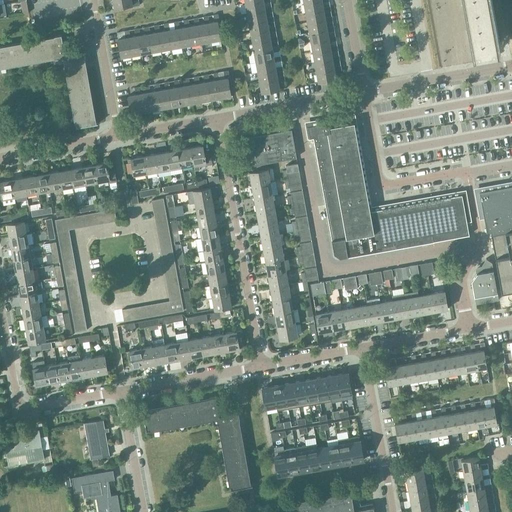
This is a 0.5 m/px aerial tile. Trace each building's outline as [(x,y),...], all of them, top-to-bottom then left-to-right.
[(260,0),(245,3),(247,13),(265,9),(265,7),(264,2),(271,1),(270,0),(260,0)] [(317,0),(304,2),(305,12),(324,9),(323,7),(322,2),(329,1),(329,0),(317,0)] [(463,0),(472,46),(499,41),(492,0),(463,0)] [(247,13),(249,23),(267,19),(266,17),(266,12),(272,11),(272,6),(265,7),(265,9),(247,13)] [(305,12),(307,22),(326,19),(325,17),(324,12),(331,11),(330,6),(323,7),(324,9),(305,12)] [(214,22),(209,22),(207,23),(211,41),(221,39),(218,22),(219,21),(218,14),(213,15),(214,22)] [(205,23),(199,24),(198,25),(201,43),(211,41),(207,23),(209,22),(208,16),(203,16),(205,23)] [(249,23),(250,33),(269,29),(268,27),(267,22),(274,21),(273,16),(266,17),(267,19),(249,23)] [(307,22),(309,32),(327,29),(327,27),(326,22),(333,21),(332,16),(325,17),(326,19),(307,22)] [(195,25),(190,26),(188,26),(191,45),(201,43),(198,25),(199,24),(198,17),(193,18),(195,25)] [(185,27),(180,28),(178,28),(181,46),(191,45),(188,26),(190,26),(188,19),(184,20),(185,27)] [(175,29),(170,30),(168,30),(171,48),(181,46),(178,28),(180,28),(178,21),(174,22),(175,29)] [(165,30),(160,31),(158,32),(161,50),(171,48),(168,30),(170,30),(169,23),(164,24),(165,30)] [(155,32),(150,33),(148,34),(151,52),(161,50),(158,32),(160,31),(159,24),(154,25),(155,32)] [(145,34),(140,35),(138,35),(141,54),(151,52),(148,34),(150,33),(149,26),(144,27),(145,34)] [(250,33),(252,43),(270,39),(270,37),(269,32),(276,31),(275,26),(268,27),(269,29),(250,33)] [(309,32),(311,42),(329,39),(329,37),(328,32),(335,30),(334,26),(327,27),(327,29),(309,32)] [(135,36),(130,37),(128,37),(131,55),(141,54),(138,35),(140,35),(139,28),(134,29),(135,36)] [(128,37),(130,37),(129,30),(124,31),(126,38),(118,39),(121,57),(131,55),(128,37)] [(67,74),(66,74),(65,74),(65,75),(69,74),(70,79),(68,79),(70,87),(68,87),(68,88),(71,87),(72,92),(71,92),(72,100),(70,100),(70,101),(73,100),(74,105),(73,106),(74,113),(72,114),(73,114),(76,114),(77,118),(75,119),(76,124),(76,127),(94,124),(94,123),(82,58),(85,57),(84,50),(65,54),(61,34),(54,36),(55,39),(0,48),(0,66),(0,67),(0,65),(5,64),(5,67),(6,67),(6,66),(11,65),(10,63),(18,62),(19,65),(19,63),(27,62),(26,60),(31,60),(32,63),(32,61),(40,59),(40,58),(44,57),(45,60),(46,60),(45,58),(53,57),(53,56),(58,55),(59,62),(66,61),(67,66),(66,66),(67,74)] [(252,43),(254,52),(272,49),(272,47),(271,42),(278,41),(277,36),(270,37),(270,39),(252,43)] [(311,42),(313,52),(331,49),(331,47),(330,42),(336,40),(336,36),(329,37),(329,39),(311,42)] [(313,52),(314,62),(333,59),(332,57),(331,51),(338,50),(337,45),(331,47),(331,49),(313,52)] [(254,52),(256,62),(274,59),(274,57),(273,52),(280,50),(279,46),(272,47),(272,49),(254,52)] [(314,62),(316,72),(335,69),(334,66),(333,61),(340,60),(339,55),(332,57),(333,59),(314,62)] [(256,62),(258,72),(276,69),(275,67),(275,62),(281,60),(281,56),(274,57),(274,59),(256,62)] [(258,72),(259,82),(278,79),(277,77),(276,71),(283,70),(282,65),(275,67),(276,69),(258,72)] [(335,69),(316,72),(318,82),(336,79),(335,71),(342,70),(341,65),(334,66),(335,69)] [(225,78),(220,79),(218,79),(221,98),(231,96),(228,78),(230,78),(228,70),(223,71),(225,78)] [(215,80),(210,81),(208,81),(211,100),(221,98),(218,79),(220,79),(218,72),(214,73),(215,80)] [(205,82),(200,83),(198,83),(201,101),(211,100),(208,81),(210,81),(208,74),(204,75),(205,82)] [(278,79),(259,82),(261,92),(280,89),(278,81),(285,80),(284,75),(277,77),(278,79)] [(195,83),(190,84),(188,85),(191,103),(201,101),(198,83),(200,83),(199,76),(194,77),(195,83)] [(185,85),(180,86),(178,87),(181,105),(191,103),(188,85),(190,84),(189,78),(184,78),(185,85)] [(175,87),(170,88),(168,88),(171,107),(181,105),(178,87),(180,86),(179,79),(174,80),(175,87)] [(165,89),(160,90),(158,90),(161,108),(171,107),(168,88),(170,88),(169,81),(164,82),(165,89)] [(155,91),(150,92),(148,92),(151,110),(161,108),(158,90),(160,90),(159,83),(154,84),(155,91)] [(146,92),(140,93),(138,94),(141,112),(151,110),(148,92),(150,92),(149,85),(144,85),(146,92)] [(138,94),(140,93),(139,86),(134,87),(136,94),(128,95),(131,114),(141,112),(138,94)] [(309,138),(309,139),(314,138),(332,240),(334,254),(340,258),(347,256),(347,257),(348,257),(348,256),(433,241),(434,241),(432,234),(467,228),(467,222),(462,195),(368,212),(351,119),(328,123),(328,122),(323,123),(323,124),(307,126),(309,138)] [(291,129),(277,132),(282,160),(296,157),(293,141),(291,129)] [(277,132),(263,134),(268,162),(282,160),(277,132)] [(255,165),(265,163),(268,162),(263,134),(248,137),(250,149),(253,165),(255,165)] [(202,145),(190,147),(193,164),(193,165),(194,170),(200,169),(199,164),(205,162),(205,165),(212,164),(210,154),(205,154),(205,153),(204,154),(202,145)] [(190,147),(179,149),(182,167),(193,165),(193,164),(190,147)] [(179,149),(167,152),(170,169),(182,167),(179,149)] [(167,152),(155,154),(158,171),(170,169),(167,152)] [(155,154),(143,156),(146,173),(158,171),(155,154)] [(146,173),(143,156),(131,158),(134,175),(146,173)] [(106,162),(94,165),(97,182),(109,180),(109,182),(116,181),(114,170),(108,171),(106,162)] [(286,165),(286,170),(287,173),(299,170),(298,163),(286,165)] [(94,165),(82,167),(86,184),(97,182),(94,165)] [(82,167),(71,169),(74,186),(86,184),(82,167)] [(71,169),(59,171),(62,188),(74,186),(71,169)] [(249,172),(252,185),(270,182),(268,169),(266,169),(256,171),(249,172)] [(287,173),(288,179),(300,176),(299,170),(287,173)] [(59,171),(47,173),(50,190),(62,188),(59,171)] [(47,173),(35,175),(38,192),(50,190),(47,173)] [(35,175),(23,177),(26,195),(38,192),(35,175)] [(288,179),(289,185),(301,182),(300,176),(288,179)] [(23,177),(11,180),(14,197),(26,195),(23,177)] [(14,197),(11,180),(0,181),(0,185),(2,199),(14,197)] [(252,185),(254,198),(272,195),(270,182),(252,185)] [(289,185),(290,188),(290,190),(302,188),(301,182),(289,185)] [(193,190),(195,202),(212,199),(210,187),(193,190)] [(511,187),(479,193),(486,231),(490,231),(491,234),(511,229),(511,187)] [(291,192),(291,195),(292,198),(303,196),(302,190),(291,192)] [(138,203),(136,191),(130,192),(132,204),(138,203)] [(254,198),(256,211),(274,207),(272,195),(254,198)] [(292,198),(293,204),(305,202),(303,196),(292,198)] [(151,200),(153,206),(164,204),(163,198),(151,200)] [(195,202),(197,214),(214,211),(212,199),(195,202)] [(293,204),(294,210),(306,208),(305,202),(293,204)] [(153,206),(154,212),(165,210),(164,204),(153,206)] [(256,211),(259,223),(277,220),(274,207),(256,211)] [(294,210),(294,213),(295,216),(307,214),(306,208),(294,210)] [(114,209),(108,210),(110,222),(117,221),(114,209)] [(108,210),(102,211),(104,223),(110,222),(108,210)] [(154,212),(155,218),(167,216),(165,210),(154,212)] [(102,211),(96,212),(99,224),(104,223),(102,211)] [(197,214),(199,226),(216,223),(214,211),(197,214)] [(96,212),(90,213),(93,225),(99,224),(96,212)] [(90,213),(85,214),(87,226),(93,225),(90,213)] [(85,214),(79,215),(81,227),(87,226),(85,214)] [(79,215),(73,216),(75,228),(81,227),(79,215)] [(73,216),(67,218),(69,229),(75,228),(73,216)] [(155,218),(156,224),(168,222),(167,216),(155,218)] [(295,218),(296,221),(296,224),(308,222),(307,216),(295,218)] [(55,220),(57,231),(69,229),(67,218),(55,220)] [(259,223),(261,236),(279,233),(277,220),(259,223)] [(7,224),(9,236),(26,233),(24,221),(7,224)] [(156,224),(157,230),(169,228),(168,222),(156,224)] [(296,224),(297,230),(309,228),(308,222),(296,224)] [(199,226),(201,238),(219,235),(216,223),(199,226)] [(157,230),(158,236),(170,234),(169,228),(157,230)] [(297,230),(298,236),(310,234),(309,228),(297,230)] [(57,231),(58,237),(70,235),(69,229),(57,231)] [(511,230),(490,234),(500,288),(511,285),(511,230)] [(9,236),(11,248),(28,245),(26,233),(9,236)] [(261,236),(263,249),(281,246),(279,233),(261,236)] [(158,236),(159,242),(171,240),(170,234),(158,236)] [(298,236),(299,239),(300,242),(311,239),(310,234),(298,236)] [(58,237),(59,243),(71,241),(70,235),(58,237)] [(201,238),(204,250),(221,247),(219,235),(201,238)] [(159,242),(160,248),(172,246),(171,240),(159,242)] [(59,243),(60,249),(72,247),(71,241),(59,243)] [(300,243),(300,246),(301,249),(313,247),(312,241),(300,243)] [(11,248),(13,260),(31,256),(28,245),(11,248)] [(160,248),(161,254),(173,251),(172,246),(160,248)] [(263,249),(266,262),(284,259),(281,246),(263,249)] [(60,249),(61,255),(73,253),(72,247),(60,249)] [(204,250),(206,262),(223,259),(221,247),(204,250)] [(301,249),(302,255),(314,253),(313,247),(301,249)] [(161,254),(162,259),(174,257),(173,251),(161,254)] [(61,255),(62,261),(74,259),(73,253),(61,255)] [(302,255),(303,261),(315,259),(314,253),(302,255)] [(13,260),(16,271),(33,268),(31,256),(13,260)] [(162,259),(163,265),(175,263),(174,257),(162,259)] [(499,300),(493,267),(492,262),(486,258),(481,265),(477,266),(475,269),(476,273),(471,280),(476,304),(499,300)] [(62,261),(63,267),(75,265),(74,259),(62,261)] [(206,262),(208,274),(225,270),(223,259),(206,262)] [(266,262),(268,275),(286,272),(284,259),(266,262)] [(303,261),(304,264),(304,267),(316,265),(315,259),(303,261)] [(432,262),(426,263),(428,275),(434,274),(432,262)] [(163,265),(164,271),(176,269),(175,263),(163,265)] [(428,275),(426,263),(420,264),(422,276),(428,275)] [(63,267),(64,273),(76,271),(75,265),(63,267)] [(406,266),(400,267),(402,279),(408,278),(406,266)] [(304,269),(305,272),(306,275),(317,273),(316,267),(304,269)] [(402,279),(400,267),(394,268),(396,280),(402,279)] [(16,271),(18,283),(35,280),(33,268),(16,271)] [(164,271),(165,277),(177,275),(176,269),(164,271)] [(208,274),(210,285),(227,282),(225,270),(208,274)] [(64,273),(66,279),(77,276),(76,271),(64,273)] [(381,271),(375,272),(377,284),(383,283),(381,271)] [(268,275),(270,288),(288,284),(286,272),(268,275)] [(377,284),(375,272),(369,273),(371,285),(377,284)] [(306,275),(307,281),(318,279),(317,273),(306,275)] [(165,277),(166,283),(178,281),(177,275),(165,277)] [(355,275),(349,277),(351,288),(357,287),(355,275)] [(66,279),(67,285),(79,282),(77,276),(66,279)] [(351,288),(349,277),(343,278),(345,289),(351,288)] [(18,283),(20,295),(37,292),(35,280),(18,283)] [(330,280),(324,281),(326,293),(332,292),(330,280)] [(166,283),(167,289),(179,287),(178,281),(166,283)] [(326,293),(324,281),(310,283),(312,295),(326,293)] [(67,285),(68,290),(80,288),(79,282),(67,285)] [(210,285),(212,297),(229,294),(227,282),(210,285)] [(270,288),(272,300),(291,297),(288,284),(270,288)] [(167,289),(168,295),(180,293),(179,287),(167,289)] [(68,290),(69,296),(81,294),(80,288),(68,290)] [(444,291),(431,293),(435,311),(448,309),(444,291)] [(20,295),(22,307),(39,304),(37,292),(20,295)] [(168,295),(170,301),(181,299),(180,293),(168,295)] [(431,293),(419,295),(422,313),(435,311),(431,293)] [(69,296),(70,302),(82,300),(81,294),(69,296)] [(229,294),(212,297),(214,309),(231,306),(229,294)] [(419,295),(406,298),(409,316),(422,313),(419,295)] [(272,300),(275,313),(293,310),(291,297),(272,300)] [(406,298),(393,300),(396,318),(409,316),(406,298)] [(181,299),(170,301),(172,313),(184,311),(181,299)] [(70,302),(71,308),(83,306),(82,300),(70,302)] [(393,300),(380,302),(383,320),(396,318),(393,300)] [(170,301),(164,302),(166,314),(172,313),(170,301)] [(164,302),(158,303),(160,315),(166,314),(164,302)] [(380,302),(367,304),(370,323),(383,320),(380,302)] [(158,303),(152,304),(154,316),(160,315),(158,303)] [(22,307),(24,319),(41,316),(39,304),(22,307)] [(152,304),(146,305),(148,317),(154,316),(152,304)] [(367,304),(354,307),(358,325),(370,323),(367,304)] [(146,305),(140,306),(142,318),(148,317),(146,305)] [(71,308),(72,314),(84,312),(83,306),(71,308)] [(140,306),(134,307),(136,319),(142,318),(140,306)] [(134,307),(128,308),(130,320),(136,319),(134,307)] [(354,307),(341,309),(345,327),(358,325),(354,307)] [(130,320),(128,308),(122,309),(124,321),(130,320)] [(341,309),(329,311),(332,330),(345,327),(341,309)] [(275,313),(277,326),(295,323),(293,310),(275,313)] [(332,330),(329,311),(316,314),(319,332),(332,330)] [(72,314),(73,320),(85,318),(84,312),(72,314)] [(24,319),(26,331),(43,328),(41,316),(24,319)] [(73,320),(74,326),(86,324),(85,318),(73,320)] [(295,323),(277,326),(279,339),(298,336),(295,323)] [(86,324),(74,326),(75,332),(87,330),(86,324)] [(43,328),(26,331),(28,343),(46,340),(43,328)] [(242,330),(224,333),(227,350),(239,348),(239,347),(245,346),(242,330)] [(224,333),(212,335),(215,353),(227,350),(224,333)] [(212,335),(200,337),(203,355),(215,353),(212,335)] [(200,337),(188,340),(192,357),(203,355),(200,337)] [(188,340),(177,342),(180,359),(192,357),(188,340)] [(177,342),(165,344),(168,361),(180,359),(177,342)] [(481,350),(476,351),(474,351),(477,369),(487,368),(484,350),(485,349),(484,342),(480,343),(481,350)] [(42,349),(41,343),(29,346),(31,356),(36,356),(35,351),(42,349)] [(165,344),(153,346),(156,363),(168,361),(165,344)] [(471,352),(466,353),(464,353),(467,371),(477,369),(474,351),(476,351),(474,344),(470,345),(471,352)] [(153,346),(141,348),(144,365),(156,363),(153,346)] [(461,353),(456,354),(454,355),(457,373),(467,371),(464,353),(466,353),(464,346),(460,346),(461,353)] [(451,355),(446,356),(444,356),(447,375),(457,373),(454,355),(456,354),(455,347),(450,348),(451,355)] [(144,365),(141,348),(129,350),(132,368),(144,365)] [(442,357),(436,358),(434,358),(437,376),(447,375),(444,356),(446,356),(445,349),(440,350),(442,357)] [(432,359),(426,360),(424,360),(427,378),(437,376),(434,358),(436,358),(435,351),(430,352),(432,359)] [(422,360),(416,361),(414,362),(418,380),(427,378),(424,360),(426,360),(425,353),(421,353),(422,360)] [(412,362),(407,363),(404,364),(408,382),(418,380),(414,362),(416,361),(415,354),(411,355),(412,362)] [(104,355),(92,357),(96,374),(107,372),(104,355)] [(402,364),(397,365),(394,365),(398,384),(408,382),(404,364),(407,363),(405,356),(401,357),(402,364)] [(92,357),(81,359),(84,376),(96,374),(92,357)] [(394,365),(397,365),(395,358),(391,359),(392,366),(384,367),(388,385),(398,384),(394,365)] [(84,376),(81,359),(69,361),(72,378),(72,381),(79,380),(79,377),(84,376)] [(69,361),(57,363),(60,381),(72,378),(69,361)] [(57,363),(45,365),(48,383),(60,381),(57,363)] [(48,383),(45,365),(33,368),(36,385),(48,383)] [(334,375),(338,394),(349,392),(345,373),(334,375)] [(324,377),(327,396),(338,394),(334,375),(324,377)] [(313,378),(317,398),(327,396),(324,377),(313,378)] [(302,380),(306,400),(317,398),(313,378),(302,380)] [(292,382),(295,402),(306,400),(302,380),(292,382)] [(281,384),(285,403),(295,402),(292,382),(281,384)] [(271,386),(274,406),(285,403),(281,384),(271,386)] [(259,388),(263,408),(274,406),(271,386),(259,388)] [(231,486),(230,486),(231,489),(248,486),(248,485),(236,420),(240,419),(238,412),(219,416),(216,396),(209,398),(209,401),(144,413),(144,412),(143,413),(146,430),(149,430),(149,429),(155,429),(154,427),(159,426),(160,429),(160,428),(168,426),(167,425),(172,424),(173,427),(174,427),(173,425),(181,424),(181,422),(186,422),(186,425),(187,425),(186,423),(194,421),(194,420),(199,419),(199,422),(200,422),(200,420),(207,419),(207,418),(212,417),(213,424),(221,423),(222,428),(220,428),(221,436),(220,436),(223,436),(224,441),(222,441),(224,449),(222,449),(222,450),(225,449),(226,454),(225,454),(226,462),(224,462),(225,463),(228,462),(229,467),(227,467),(229,475),(227,475),(227,476),(230,475),(231,480),(230,481),(231,486)] [(491,406),(486,407),(484,407),(487,425),(497,424),(494,406),(495,405),(494,398),(490,399),(491,406)] [(481,408),(476,409),(474,409),(477,427),(487,425),(484,407),(486,407),(484,400),(480,401),(481,408)] [(471,409),(466,410),(464,411),(467,429),(477,427),(474,409),(476,409),(474,402),(470,402),(471,409)] [(461,411),(456,412),(454,412),(457,431),(467,429),(464,411),(466,410),(465,403),(460,404),(461,411)] [(452,413),(446,414),(444,414),(448,433),(457,431),(454,412),(456,412),(455,405),(450,406),(452,413)] [(442,415),(436,416),(434,416),(438,434),(448,433),(444,414),(446,414),(445,407),(440,408),(442,415)] [(432,416),(427,417),(424,418),(428,436),(438,434),(434,416),(436,416),(435,409),(431,409),(432,416)] [(422,418),(417,419),(414,420),(418,438),(428,436),(424,418),(427,417),(425,410),(421,411),(422,418)] [(412,420),(407,421),(404,421),(408,440),(418,438),(414,420),(417,419),(415,412),(411,413),(412,420)] [(404,421),(407,421),(406,414),(401,415),(402,422),(395,423),(398,441),(408,440),(404,421)] [(84,423),(90,459),(110,455),(109,455),(105,431),(104,432),(103,428),(104,428),(103,420),(104,420),(104,419),(84,423)] [(4,437),(8,455),(10,466),(28,462),(44,459),(39,431),(32,432),(32,436),(22,438),(22,434),(4,437)] [(346,442),(350,462),(361,460),(357,440),(346,442)] [(336,444),(339,463),(350,462),(346,442),(336,444)] [(325,446),(329,465),(339,463),(336,444),(325,446)] [(315,448),(318,467),(329,465),(325,446),(315,448)] [(304,450),(307,469),(318,467),(315,448),(304,450)] [(293,452),(297,471),(307,469),(304,450),(293,452)] [(283,453),(286,473),(297,471),(293,452),(283,453)] [(272,455),(275,475),(286,473),(283,453),(272,455)] [(461,460),(463,470),(481,467),(481,469),(488,468),(488,463),(481,465),(479,457),(461,460)] [(42,466),(43,476),(54,474),(53,465),(42,466)] [(405,470),(407,480),(425,477),(425,479),(432,478),(432,474),(424,475),(423,467),(405,470)] [(463,470),(464,480),(483,477),(483,479),(490,478),(489,473),(482,475),(481,469),(481,467),(463,470)] [(113,470),(94,474),(72,477),(72,478),(74,478),(75,482),(73,482),(75,492),(75,491),(83,489),(84,496),(88,495),(89,496),(96,494),(98,511),(120,511),(117,494),(110,496),(107,480),(114,479),(113,470)] [(407,480),(408,490),(427,487),(427,489),(434,488),(433,483),(426,485),(425,479),(425,477),(407,480)] [(464,480),(466,490),(484,487),(485,489),(492,488),(491,483),(484,484),(483,479),(483,477),(464,480)] [(408,490),(410,500),(428,497),(429,499),(436,498),(435,493),(428,494),(427,489),(427,487),(408,490)] [(466,490),(468,500),(486,496),(487,499),(494,497),(493,493),(486,494),(485,489),(484,487),(466,490)] [(347,511),(374,511),(373,506),(372,503),(359,505),(359,504),(358,503),(357,502),(357,501),(356,501),(355,500),(353,500),(352,500),(351,490),(344,492),(344,495),(279,507),(279,506),(278,506),(279,511),(341,511),(342,511),(347,511)] [(468,500),(470,510),(488,506),(488,508),(495,507),(495,503),(488,504),(487,499),(486,496),(468,500)] [(410,500),(412,510),(430,507),(431,509),(438,508),(437,503),(430,504),(429,499),(428,497),(410,500)]
